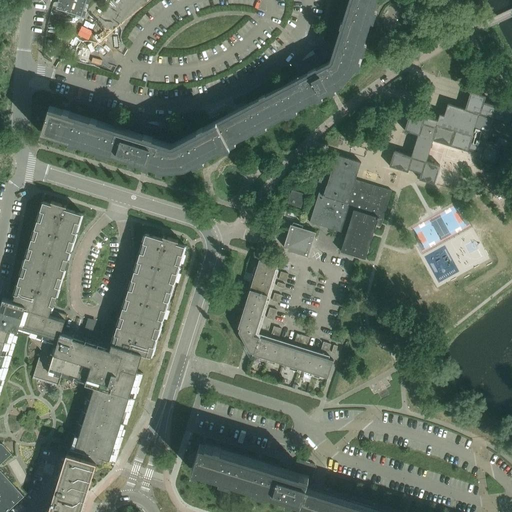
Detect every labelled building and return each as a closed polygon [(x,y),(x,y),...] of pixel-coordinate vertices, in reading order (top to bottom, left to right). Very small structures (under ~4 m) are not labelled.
[(61,0),(61,3),(83,10),(86,0),(61,0)] [(231,142),(329,91),(342,84),(355,68),(370,20),(376,3),(376,0),(351,0),(333,62),(331,63),(324,67),(324,61),(327,57),(328,56),(329,55),(329,54),(328,52),(328,51),(327,50),(326,49),(325,49),(324,48),(322,48),(320,48),(318,48),(315,49),(313,50),(315,54),(303,60),(302,61),(301,62),(301,64),(301,65),(300,66),(300,68),(301,69),(302,70),(304,71),(305,71),(308,70),(310,75),(244,109),(242,107),(235,111),(236,113),(220,122),(231,142)] [(491,127),(493,119),(511,124),(511,120),(511,108),(498,104),(498,103),(497,103),(496,106),(484,102),(486,96),(471,91),(471,92),(466,109),(448,104),(444,115),(440,114),(440,115),(438,121),(437,124),(456,130),(451,145),(468,150),(468,151),(469,151),(470,149),(482,153),(480,159),(482,159),(495,163),(494,162),(499,147),(500,145),(501,145),(497,143),(497,142),(495,141),(495,143),(484,139),(488,126),(491,127)] [(185,166),(231,142),(220,122),(174,146),(171,146),(158,142),(162,138),(164,138),(166,138),(168,137),(169,137),(171,136),(172,135),(173,134),(173,132),(173,131),(172,130),(171,128),(170,126),(168,125),(166,124),(164,123),(163,122),(162,127),(149,122),(148,122),(147,122),(145,123),(143,124),(142,126),(141,127),(141,128),(141,129),(141,130),(142,131),(143,132),(145,133),(144,137),(49,108),(42,130),(145,162),(164,168),(185,166)] [(451,145),(456,130),(437,124),(438,121),(410,112),(410,113),(411,113),(405,130),(418,135),(412,156),(394,151),(390,166),(390,165),(399,168),(408,171),(407,171),(408,172),(409,169),(421,173),(419,179),(434,184),(434,183),(435,179),(439,166),(440,166),(440,165),(437,164),(437,163),(434,162),(434,163),(426,161),(433,139),(448,144),(451,145)] [(355,208),(362,185),(355,183),(361,163),(361,164),(362,163),(336,155),(336,156),(330,175),(322,173),(319,182),(323,183),(321,187),(310,223),(321,226),(322,225),(330,227),(330,229),(347,234),(348,230),(340,228),(347,205),(355,208)] [(381,227),(392,191),(381,187),(380,191),(362,185),(355,208),(347,205),(340,228),(348,230),(347,234),(342,250),(341,250),(341,251),(366,259),(366,258),(375,228),(376,225),(381,227)] [(292,190),(288,204),(301,208),(305,194),(292,190)] [(0,380),(9,352),(12,342),(16,330),(18,331),(19,328),(30,332),(30,334),(29,335),(29,336),(42,350),(41,352),(33,376),(33,378),(34,376),(58,384),(58,386),(59,386),(61,377),(62,374),(86,382),(85,384),(86,384),(88,385),(89,385),(93,386),(73,447),(71,446),(69,452),(86,458),(97,461),(103,463),(105,458),(111,460),(139,372),(137,371),(142,354),(151,356),(152,352),(185,245),(177,243),(178,241),(179,240),(163,235),(163,236),(164,236),(163,238),(161,238),(146,233),(112,344),(111,347),(99,343),(100,339),(96,337),(92,335),(93,333),(85,330),(84,332),(77,331),(75,331),(74,333),(73,335),(62,332),(63,329),(67,315),(52,310),(53,306),(54,306),(83,213),(68,209),(66,208),(66,206),(67,206),(67,205),(52,201),(52,202),(52,204),(43,201),(40,213),(15,294),(13,300),(3,297),(0,308),(0,380)] [(288,248),(287,250),(308,257),(316,232),(291,225),(284,247),(288,248)] [(256,333),(276,269),(277,264),(260,259),(238,327),(240,328),(239,331),(246,345),(245,346),(248,353),(253,354),(328,377),(333,360),(254,335),(255,332),(256,333)] [(281,299),(282,295),(278,294),(275,293),(274,297),(272,300),(276,302),(280,303),(281,299)] [(267,318),(270,319),(274,320),(276,315),(278,310),(274,309),(270,307),(269,313),(267,318)] [(0,510),(1,511),(7,511),(24,496),(0,469),(0,464),(12,454),(3,444),(0,442),(0,510)] [(311,487),(313,479),(312,477),(315,468),(317,467),(315,464),(311,463),(310,465),(305,463),(304,461),(300,459),(297,461),(295,467),(299,468),(298,472),(300,473),(299,476),(200,445),(193,467),(301,501),(297,511),(298,511),(376,511),(311,491),(312,488),(311,487)] [(81,511),(87,493),(97,461),(86,458),(69,452),(67,452),(67,453),(61,472),(66,474),(64,479),(58,477),(56,483),(54,486),(53,489),(61,491),(38,511),(81,511)]
